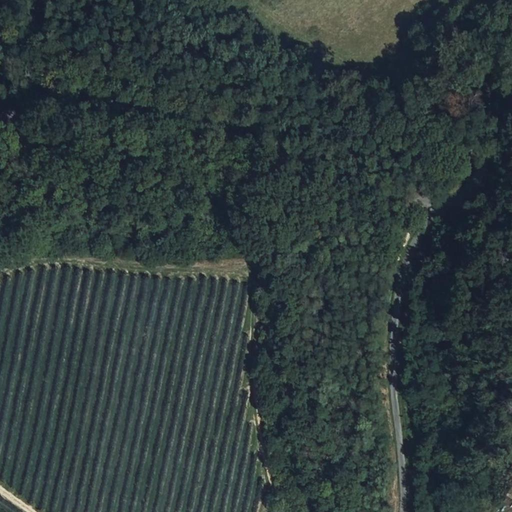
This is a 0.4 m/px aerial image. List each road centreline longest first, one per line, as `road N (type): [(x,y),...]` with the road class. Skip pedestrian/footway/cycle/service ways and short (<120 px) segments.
road 1 (unclassified): [(435,208),(206,121),(57,88),(0,106)]
road 2 (unclassified): [(399,511),(391,383),(398,282),(435,208)]
road 3 (unclassified): [(435,208),(469,195),(511,105)]
